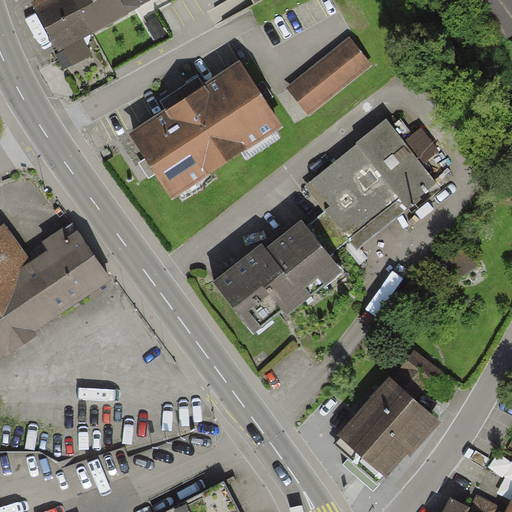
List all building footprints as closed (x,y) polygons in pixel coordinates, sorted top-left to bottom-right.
[(56,0),(37,10),(81,95),(113,79),(89,34),(154,0),(56,0)] [(511,0),(475,0),(509,40),(511,37),(511,0)] [(374,64),(350,35),(287,86),(310,115),(374,64)] [(284,121),(241,54),(203,80),(199,74),(161,99),(165,106),(131,129),(173,195),(284,121)] [(438,183),(387,116),(305,185),(325,209),(309,222),(333,253),(351,239),(358,248),(438,183)] [(309,222),(303,213),(267,242),(263,237),(214,276),(254,331),(284,306),(288,310),(344,267),(333,253),(309,222)] [(0,356),(114,275),(73,219),(27,251),(5,221),(0,224),(0,356)] [(411,454),(442,417),(390,372),(338,431),(342,434),(334,443),(378,482),(408,451),(411,454)] [(109,474),(103,455),(61,469),(67,487),(109,474)] [(242,511),(225,477),(158,511),(242,511)] [(511,511),(511,495),(503,511),(477,511),(469,508),(471,503),(451,494),(442,511),(439,509),(437,511),(511,511)]
